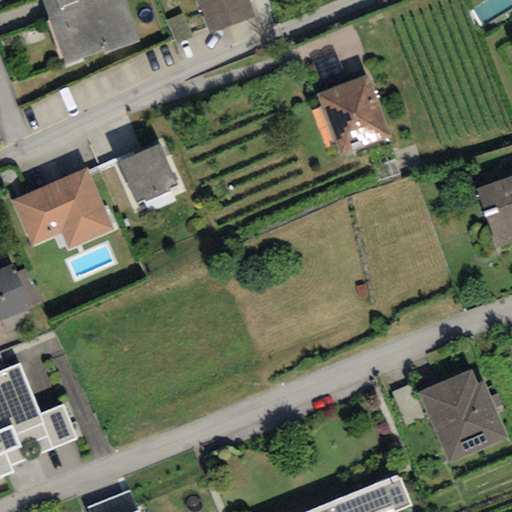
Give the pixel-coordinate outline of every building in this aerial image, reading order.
[(120,0),(36,0),(62,67),(136,40),(120,0)] [(196,0),(209,35),(255,18),(248,0),(196,0)] [(367,75),(316,95),(340,156),(391,136),(367,75)] [(159,144),(118,163),(136,204),(143,201),(144,203),(170,191),(169,189),(177,185),(159,144)] [(113,229),(86,168),(10,202),(31,248),(61,234),(68,250),(113,229)] [(511,178),(476,191),(496,249),(511,243),(511,178)] [(13,265),(0,270),(0,321),(31,309),(13,265)] [(0,478),(11,475),(3,455),(20,448),(15,437),(30,431),(40,456),(77,441),(62,404),(39,413),(19,363),(0,370),(0,478)] [(472,370),(418,392),(448,465),(507,440),(484,383),(478,385),(472,370)] [(400,477),(322,509),(323,511),(399,511),(412,507),(400,477)] [(129,492),(87,508),(88,511),(134,511),(137,511),(129,492)]
